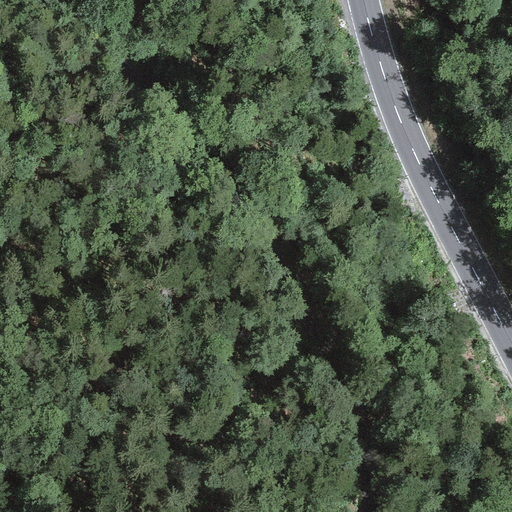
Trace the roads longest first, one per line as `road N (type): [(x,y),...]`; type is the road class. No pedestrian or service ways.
road 1 (unclassified): [(372,511),(364,439),(301,297),(202,145),(38,0)]
road 2 (primary): [(364,0),(414,150),(511,340)]
